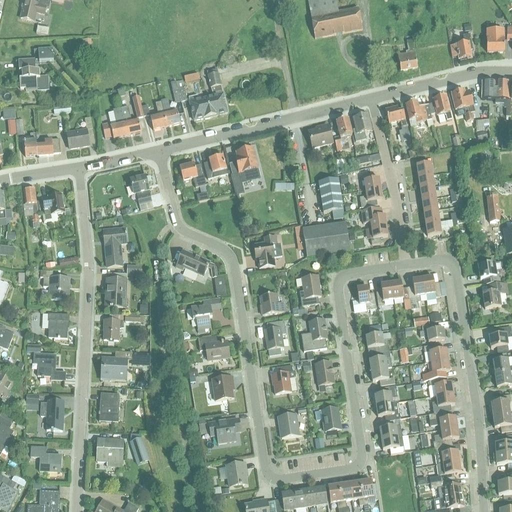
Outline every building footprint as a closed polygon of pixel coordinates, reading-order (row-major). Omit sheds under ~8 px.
[(49,9),(50,0),(33,0),(33,4),(24,2),(24,3),(23,3),(21,9),(22,9),(20,20),(34,23),(36,14),(44,16),(46,8),(49,9)] [(321,0),(308,2),(315,40),(363,31),(359,9),(339,13),(336,0),(321,0)] [(507,9),(508,12),(511,10),(511,7),(509,0),(503,0),(501,1),(500,0),(496,0),(498,3),(503,11),(507,9)] [(39,26),(38,34),(50,35),(50,26),(39,26)] [(504,30),(487,31),(487,41),(487,53),(498,53),(503,53),(505,53),(505,41),(504,41),(504,30)] [(470,51),(472,50),(470,35),(463,36),(464,44),(450,46),(452,58),(458,57),(459,61),(460,60),(460,62),(467,61),(466,59),(471,58),(470,51)] [(91,41),(81,41),(82,58),(91,58),(91,41)] [(406,55),(397,56),(401,73),(407,71),(417,69),(416,65),(415,58),(412,41),(406,42),(408,52),(405,53),(406,55)] [(18,67),(20,90),(25,90),(25,92),(48,91),(47,79),(40,79),(39,71),(36,72),(35,64),(39,64),(39,65),(53,64),(53,49),(38,50),(38,51),(34,51),(34,60),(18,61),(18,62),(16,62),(16,67),(18,67)] [(206,99),(211,118),(217,117),(218,115),(227,113),(222,91),(218,74),(217,70),(207,72),(208,76),(207,76),(211,89),(213,97),(206,99)] [(187,82),(202,78),(200,71),(186,75),(187,82)] [(182,81),(176,83),(177,89),(178,89),(181,102),(187,101),(184,88),(182,81)] [(511,117),(511,109),(511,101),(511,84),(488,83),(482,83),(481,100),(495,101),(495,105),(504,105),(504,109),(506,109),(506,117),(511,117)] [(175,104),(181,102),(178,89),(177,89),(172,90),(175,104)] [(457,117),(465,115),(467,122),(473,121),(471,114),(475,113),(473,107),(474,107),(470,92),(464,93),(464,92),(452,95),(457,117)] [(206,99),(199,101),(197,97),(189,99),(194,121),(203,119),(205,120),(211,118),(206,99)] [(139,98),(132,100),(133,106),(137,119),(138,119),(143,118),(141,108),(140,104),(139,98)] [(434,101),(433,101),(434,104),(436,114),(439,124),(452,121),(449,109),(447,109),(445,98),(440,99),(440,98),(434,100),(434,101)] [(166,101),(161,103),(167,128),(180,125),(177,112),(169,114),(166,101)] [(167,128),(161,103),(155,104),(158,117),(150,118),(153,131),(167,128)] [(433,126),(430,116),(428,106),(418,108),(417,103),(405,106),(410,128),(418,126),(417,123),(426,121),(427,128),(433,126)] [(147,106),(141,108),(143,118),(150,116),(147,106)] [(128,107),(121,109),(128,137),(142,134),(139,121),(132,123),(128,107)] [(17,118),(18,109),(6,108),(5,118),(17,118)] [(399,133),(402,143),(410,141),(403,112),(399,113),(398,108),(385,111),(389,126),(401,123),(402,129),(403,133),(399,133)] [(110,124),(102,126),(105,139),(113,137),(114,141),(128,137),(121,109),(114,111),(118,127),(111,128),(110,124)] [(353,119),(356,131),(353,131),(355,143),(366,141),(365,134),(372,133),(368,116),(353,119)] [(346,139),(352,137),(348,121),(336,124),(340,139),(334,140),(337,153),(343,152),(349,151),(346,139)] [(490,131),(489,121),(475,122),(476,133),(490,131)] [(307,133),(312,150),(332,145),(328,128),(307,133)] [(67,135),(69,151),(89,147),(86,131),(67,135)] [(488,140),(486,132),(476,135),(478,143),(488,140)] [(37,157),(36,144),(36,134),(30,135),(31,142),(24,142),(25,158),(37,157)] [(453,140),(452,140),(454,149),(460,147),(458,139),(457,136),(452,137),(453,140)] [(45,143),(36,144),(37,157),(53,156),(53,155),(60,155),(59,141),(45,142),(45,143)] [(490,150),(478,152),(481,167),(493,165),(490,150)] [(236,165),(230,167),(233,177),(231,178),(233,188),(242,185),(260,181),(253,151),(237,155),(238,158),(235,159),(236,165)] [(369,157),(356,160),(358,167),(370,164),(369,157)] [(204,166),(208,182),(228,177),(223,158),(209,162),(210,164),(204,166)] [(416,166),(417,178),(432,176),(430,164),(416,166)] [(183,183),(193,180),(195,190),(206,187),(201,166),(195,168),(194,165),(180,169),(183,183)] [(364,182),(365,193),(380,190),(379,180),(373,181),(373,175),(361,177),(362,183),(364,182)] [(417,178),(419,190),(434,187),(432,176),(417,178)] [(136,195),(139,206),(151,203),(145,177),(130,181),(133,195),(136,195)] [(338,180),(319,183),(323,214),(332,213),(333,221),(344,220),(338,180)] [(419,190),(421,201),(435,199),(434,187),(419,190)] [(32,217),(33,227),(33,230),(39,229),(34,189),(24,191),(25,206),(32,205),(33,217),(32,217)] [(380,190),(365,193),(366,198),(359,199),(361,210),(377,207),(377,202),(382,201),(380,190)] [(196,196),(198,204),(210,201),(208,194),(196,196)] [(42,198),(44,215),(42,215),(44,224),(52,223),(51,215),(64,214),(64,216),(70,216),(68,210),(64,211),(61,195),(42,198)] [(122,197),(115,199),(117,210),(124,209),(122,197)] [(486,199),(489,225),(500,224),(497,198),(486,199)] [(421,201),(423,212),(437,210),(435,199),(421,201)] [(370,224),(371,230),(386,228),(384,217),(382,217),(381,209),(361,212),(363,225),(370,224)] [(423,212),(424,224),(439,222),(437,210),(423,212)] [(439,222),(424,224),(426,237),(441,235),(439,222)] [(302,231),(307,259),(350,253),(345,224),(302,231)] [(386,228),(371,230),(373,240),(370,240),(371,246),(383,244),(382,239),(388,238),(386,228)] [(124,229),(103,232),(107,269),(123,267),(120,245),(126,245),(124,229)] [(511,230),(502,232),(505,256),(511,254),(511,230)] [(264,245),(253,247),(256,262),(258,262),(259,270),(275,268),(273,260),(283,259),(282,249),(272,251),(271,246),(278,245),(276,237),(263,239),(264,245)] [(0,256),(13,259),(14,249),(0,246),(0,256)] [(210,264),(183,252),(175,269),(183,272),(184,270),(203,278),(207,269),(211,271),(212,279),(217,279),(216,267),(209,264),(210,264)] [(59,261),(60,269),(79,266),(78,258),(59,261)] [(48,262),(48,270),(57,269),(57,262),(48,262)] [(478,267),(480,281),(484,280),(485,286),(499,284),(498,272),(495,272),(493,265),(478,267)] [(127,275),(141,275),(142,267),(128,267),(127,275)] [(69,287),(70,280),(52,279),(52,273),(40,272),(40,279),(43,279),(43,288),(50,289),(49,300),(66,301),(67,287),(69,287)] [(301,280),(303,293),(299,293),(301,308),(319,306),(318,299),(321,298),(318,277),(301,280)] [(432,278),(422,280),(425,296),(426,302),(436,301),(435,299),(441,298),(439,284),(433,285),(432,278)] [(407,289),(409,301),(411,311),(419,310),(418,303),(421,303),(420,297),(425,296),(422,280),(412,281),(413,288),(407,289)] [(0,307),(0,308),(9,287),(0,283),(0,281),(0,307)] [(106,309),(124,310),(125,282),(107,281),(106,309)] [(403,302),(409,301),(407,289),(402,290),(401,283),(390,285),(393,301),(403,300),(403,302)] [(383,303),(393,301),(390,285),(380,286),(381,293),(376,294),(378,308),(384,307),(383,303)] [(499,296),(505,295),(504,286),(488,288),(489,295),(483,296),(485,311),(501,308),(499,296)] [(356,290),(359,306),(365,306),(366,312),(376,310),(374,294),(368,295),(367,288),(356,290)] [(260,298),(262,310),(261,310),(262,317),(284,314),(283,305),(278,305),(276,296),(260,298)] [(211,313),(221,312),(219,300),(202,302),(203,309),(191,311),(192,322),(196,321),(197,328),(210,326),(209,319),(212,319),(211,313)] [(48,339),(66,340),(67,323),(60,322),(60,316),(48,315),(48,322),(49,322),(48,339)] [(440,315),(429,316),(430,325),(441,323),(440,315)] [(310,334),(301,336),(303,353),(327,350),(325,341),(327,341),(324,321),(308,323),(310,334)] [(104,322),(103,329),(104,330),(103,342),(118,342),(119,330),(123,330),(123,323),(104,322)] [(279,350),(280,350),(283,350),(281,336),(286,336),(284,323),(266,325),(267,331),(264,332),(267,352),(268,352),(269,358),(280,356),(279,350)] [(420,339),(427,338),(428,344),(445,341),(443,330),(436,331),(435,325),(421,327),(422,334),(419,334),(420,339)] [(0,348),(7,351),(14,336),(4,332),(5,329),(0,326),(0,348)] [(380,327),(370,328),(371,335),(381,334),(380,327)] [(489,338),(490,350),(508,347),(506,340),(511,339),(510,328),(496,330),(497,337),(489,338)] [(411,329),(404,330),(406,338),(413,337),(411,329)] [(404,330),(396,331),(398,339),(405,338),(404,330)] [(374,349),(375,355),(389,353),(387,341),(390,341),(389,335),(365,338),(367,350),(374,349)] [(212,338),(198,340),(200,352),(206,351),(208,362),(229,359),(227,343),(213,345),(212,338)] [(188,342),(183,343),(184,354),(189,353),(189,352),(191,352),(190,344),(188,344),(188,342)] [(426,365),(431,364),(448,362),(446,351),(442,351),(441,346),(423,348),(426,365)] [(376,361),(369,362),(371,372),(387,370),(391,369),(391,364),(389,353),(375,355),(376,361)] [(132,355),(132,354),(115,354),(115,360),(102,360),(101,381),(126,382),(127,362),(132,362),(132,361),(132,355)] [(51,381),(64,381),(65,374),(54,373),(55,356),(35,355),(34,364),(38,365),(38,377),(51,378),(51,381)] [(507,361),(493,363),(494,376),(509,374),(511,373),(511,367),(508,368),(507,361)] [(432,375),(422,377),(423,383),(428,382),(446,379),(445,373),(449,373),(448,362),(431,364),(432,375)] [(310,363),(302,365),(304,373),(311,372),(310,363)] [(315,366),(318,388),(334,386),(331,363),(315,366)] [(279,375),(271,376),(272,383),(273,383),(275,396),(291,394),(289,381),(296,380),(295,373),(293,373),(292,367),(278,369),(279,375)] [(3,401),(12,406),(17,397),(9,392),(16,380),(0,370),(0,396),(4,399),(3,401)] [(387,370),(371,372),(372,383),(379,382),(380,388),(394,386),(393,380),(388,380),(387,370)] [(511,373),(509,374),(494,376),(496,389),(511,387),(511,386),(511,373)] [(231,387),(233,386),(232,379),(212,382),(215,402),(233,400),(231,387)] [(430,399),(436,398),(453,395),(451,384),(447,385),(446,379),(428,382),(429,388),(428,389),(430,399)] [(420,384),(412,384),(413,392),(421,391),(420,384)] [(374,397),(376,408),(392,405),(391,400),(397,399),(395,388),(380,390),(381,396),(374,397)] [(99,423),(118,424),(119,396),(101,395),(100,414),(99,414),(98,416),(100,416),(99,423)] [(433,416),(446,414),(451,413),(450,407),(455,406),(453,395),(436,398),(437,404),(432,404),(433,416)] [(38,405),(39,397),(26,396),(26,405),(38,405)] [(491,406),(493,417),(510,415),(508,404),(511,403),(510,397),(496,399),(496,405),(491,406)] [(412,416),(418,415),(416,400),(409,401),(412,416)] [(47,432),(63,432),(63,424),(61,424),(62,403),(48,402),(48,405),(41,405),(41,418),(47,418),(47,432)] [(401,421),(398,404),(392,405),(376,408),(377,418),(384,417),(385,423),(399,421),(401,421)] [(322,413),(315,414),(316,422),(323,421),(325,434),(341,432),(340,424),(339,425),(337,410),(322,412),(322,413)] [(440,427),(441,432),(457,429),(455,419),(447,420),(446,414),(428,416),(430,428),(440,427)] [(510,415),(493,417),(494,429),(500,428),(501,434),(511,432),(511,425),(511,426),(510,415)] [(277,419),(278,426),(279,426),(281,440),(298,438),(295,416),(277,419)] [(0,453),(1,455),(14,433),(9,430),(12,425),(0,417),(0,453)] [(33,426),(32,428),(37,428),(37,426),(38,426),(39,418),(31,417),(29,417),(28,426),(33,426)] [(198,422),(200,436),(207,435),(205,421),(198,422)] [(235,434),(240,433),(239,421),(209,425),(211,438),(217,437),(218,445),(236,443),(235,434)] [(379,430),(381,441),(402,438),(399,421),(385,423),(386,429),(379,430)] [(433,444),(434,450),(449,447),(452,447),(451,441),(458,440),(457,429),(441,432),(441,437),(434,438),(435,443),(433,444)] [(130,444),(135,461),(148,457),(140,437),(130,436),(130,442),(130,444)] [(495,445),(495,456),(511,454),(511,437),(505,438),(506,444),(495,445)] [(402,438),(381,441),(383,452),(389,451),(390,456),(404,454),(402,438)] [(323,440),(314,441),(315,450),(324,449),(323,440)] [(99,441),(97,463),(108,463),(107,467),(122,468),(124,442),(99,441)] [(434,450),(436,467),(459,463),(457,453),(450,454),(449,447),(434,450)] [(39,472),(60,474),(61,457),(45,456),(46,449),(31,448),(31,458),(40,459),(39,472)] [(511,454),(495,456),(496,466),(507,466),(507,472),(511,471),(511,454)] [(428,463),(435,461),(434,455),(427,456),(428,463)] [(459,463),(436,467),(438,477),(440,477),(441,483),(454,481),(454,475),(460,474),(459,463)] [(245,474),(247,474),(245,465),(227,467),(230,489),(247,486),(245,474)] [(419,475),(425,474),(423,467),(417,468),(419,475)] [(511,475),(510,476),(510,483),(497,483),(498,496),(511,495),(511,475)] [(0,509),(5,511),(7,511),(17,494),(12,491),(15,486),(1,478),(0,479),(0,485),(4,488),(1,493),(0,492),(0,509)] [(360,483),(363,507),(368,506),(367,499),(373,498),(374,502),(378,501),(376,485),(372,486),(371,481),(360,483)] [(360,483),(349,485),(352,502),(358,501),(359,507),(363,507),(360,483)] [(443,489),(444,499),(463,497),(461,486),(447,488),(446,483),(431,485),(431,491),(443,489)] [(349,485),(338,486),(342,511),(349,511),(349,509),(346,509),(345,503),(352,502),(349,485)] [(342,511),(338,486),(328,488),(330,505),(337,504),(338,511),(342,511)] [(325,488),(314,490),(316,507),(327,506),(325,488)] [(314,490),(303,492),(305,509),(316,507),(314,490)] [(303,492),(292,493),(294,511),(305,509),(303,492)] [(57,511),(59,494),(41,493),(40,507),(28,507),(27,511),(57,511)] [(287,511),(294,511),(292,493),(281,495),(282,501),(275,502),(276,511),(287,511)] [(463,497),(444,499),(446,510),(434,511),(451,511),(451,509),(464,507),(463,497)] [(245,506),(245,511),(269,511),(268,504),(267,500),(258,502),(258,504),(245,506)] [(137,511),(139,510),(129,504),(124,511),(122,511),(104,502),(98,511),(137,511)] [(276,511),(275,503),(268,504),(269,511),(276,511)]
